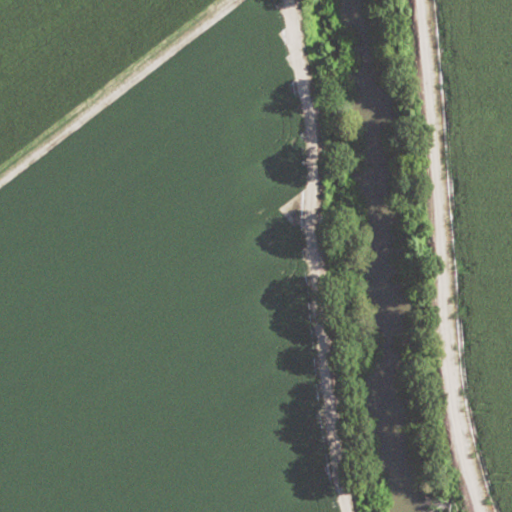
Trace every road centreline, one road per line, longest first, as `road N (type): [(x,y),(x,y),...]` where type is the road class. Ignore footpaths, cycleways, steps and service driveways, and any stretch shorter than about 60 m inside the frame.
road 1 (track): [(481,511),(465,470),(444,310),(417,0)]
road 2 (track): [(285,0),(318,366),(347,511)]
